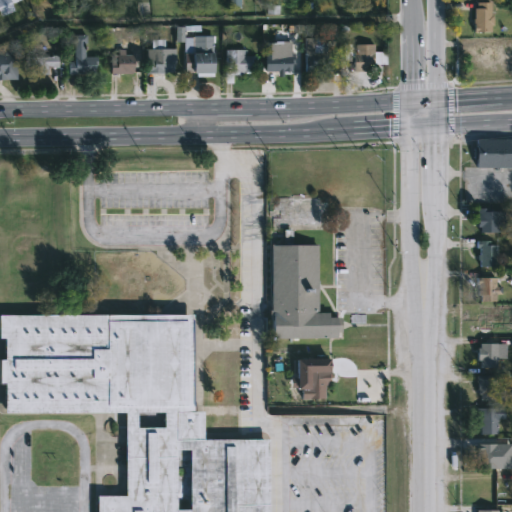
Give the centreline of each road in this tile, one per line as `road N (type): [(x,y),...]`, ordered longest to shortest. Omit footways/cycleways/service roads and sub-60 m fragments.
road 1 (primary): [(0,136),(344,131)]
road 2 (primary): [(197,108),(0,108)]
road 3 (tertiary): [(410,130),(414,283),(426,324)]
road 4 (tertiary): [(426,324),(429,511)]
road 5 (primary): [(411,102),(270,106)]
road 6 (tertiary): [(411,0),(410,130)]
